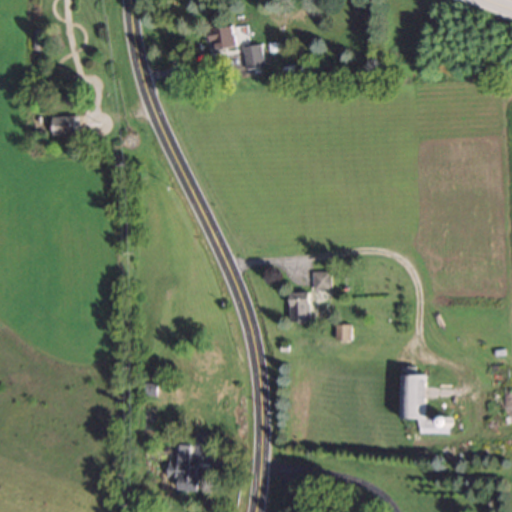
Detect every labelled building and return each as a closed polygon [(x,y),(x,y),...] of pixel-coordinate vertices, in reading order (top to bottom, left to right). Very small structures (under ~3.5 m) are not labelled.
[(209,29),(212,50),(238,46),(235,25),(209,29)] [(263,67),(260,45),(242,48),(246,70),(263,67)] [(51,115),(51,134),(74,134),(74,115),(51,115)] [(312,290),(330,289),(330,271),(312,272),(312,290)] [(290,322),(311,322),(311,292),(290,292),(290,322)] [(336,341),(350,341),(350,325),(336,325),(336,341)] [(419,426),(439,427),(439,416),(428,416),(428,373),(402,373),(402,418),(419,418),(419,426)] [(204,490),(205,464),(187,463),(188,444),(168,443),(167,476),(179,476),(179,489),(204,490)]
